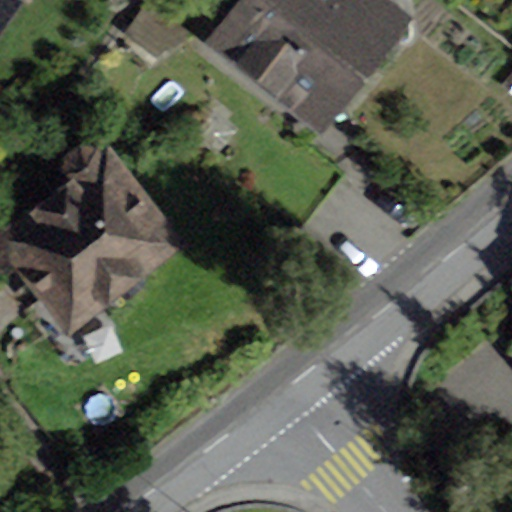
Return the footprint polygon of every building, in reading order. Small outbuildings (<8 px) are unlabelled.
[(246,0),(255,7),(230,39),(314,105),(358,49),(375,46),(386,32),(387,12),(371,0),(246,0)] [(511,0),(479,0),(511,24),(511,0)] [(150,3),(129,33),(154,51),(184,27),(150,3)] [(289,133),(247,189),(294,225),(337,169),(289,133)] [(72,182),(6,235),(69,316),(101,291),(107,298),(119,299),(141,282),(143,271),(137,263),(170,237),(141,200),(142,192),(134,191),(96,143),(80,142),(65,153),(63,170),(72,182)]
